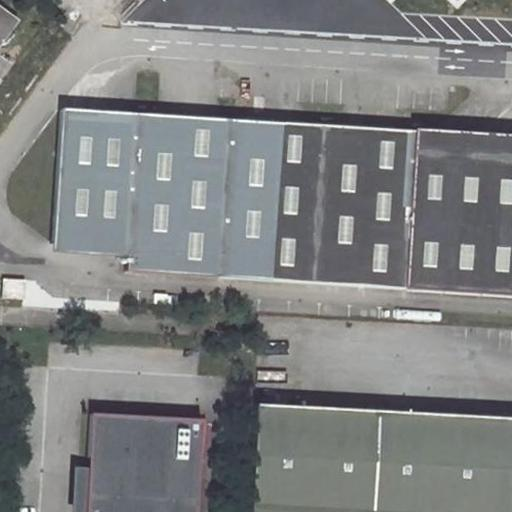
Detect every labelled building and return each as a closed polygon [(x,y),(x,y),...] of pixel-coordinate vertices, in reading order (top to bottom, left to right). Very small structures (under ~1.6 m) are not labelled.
[(0,9),(0,44),(17,21),(0,9)] [(137,118),(59,111),(53,250),(125,267),(137,118)] [(137,118),(125,267),(218,276),(226,120),(137,118)] [(407,288),(412,132),(226,120),(218,276),(407,288)] [(410,184),(408,244),(407,281),(511,289),(511,134),(510,133),(491,150),(473,130),(454,147),(437,128),(411,146),(409,173),(410,184)] [(246,511),(511,511),(511,418),(252,406),(246,511)] [(74,511),(188,511),(193,421),(81,416),(74,511)]
